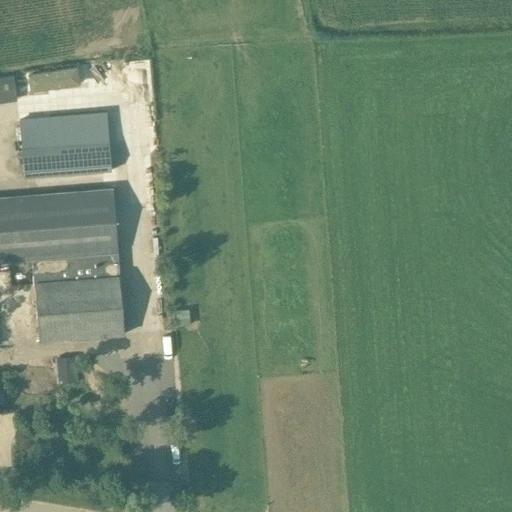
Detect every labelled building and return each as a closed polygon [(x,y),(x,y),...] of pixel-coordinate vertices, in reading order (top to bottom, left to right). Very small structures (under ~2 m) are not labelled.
[(51,81),(93,80),(93,68),(51,70),(51,81)] [(0,102),(20,102),(20,89),(0,88),(0,102)] [(22,179),(110,172),(105,112),(18,119),(22,179)] [(123,335),(111,187),(0,196),(0,262),(30,260),(38,342),(123,335)] [(74,357),(56,358),(57,384),(76,383),(74,357)]
